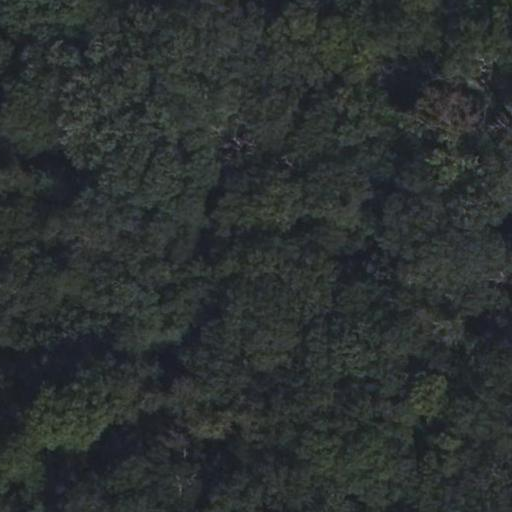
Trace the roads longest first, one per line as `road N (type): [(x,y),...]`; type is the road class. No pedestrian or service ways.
road 1 (track): [(0,8),(52,33),(511,74)]
road 2 (unknown): [(69,0),(0,132)]
